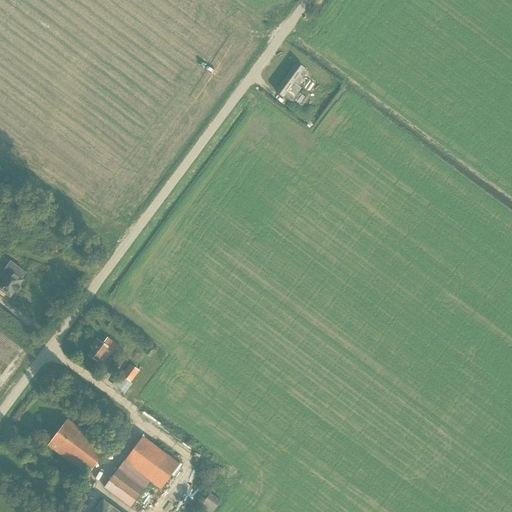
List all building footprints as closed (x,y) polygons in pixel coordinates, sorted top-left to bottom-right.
[(299,87),(301,84),(305,78),(304,77),(308,71),(305,69),(306,69),(298,62),(276,92),(284,98),(287,94),(294,99),(301,88),(299,87)] [(318,74),(314,79),(318,82),(320,84),(323,78),(322,77),(318,74)] [(26,273),(11,262),(1,275),(2,278),(4,280),(0,285),(0,289),(11,297),(15,291),(17,292),(20,287),(19,286),(24,280),(22,278),(26,273)] [(103,365),(118,345),(108,337),(103,343),(97,338),(90,347),(93,348),(89,353),(103,365)] [(151,348),(147,353),(151,357),(155,351),(151,348)] [(145,375),(152,367),(143,358),(135,366),(145,375)] [(125,394),(133,384),(131,382),(140,371),(131,364),(122,376),(126,378),(118,389),(125,394)] [(69,419),(49,446),(88,476),(108,449),(69,419)] [(180,464),(143,436),(105,488),(131,507),(150,481),(161,489),(180,464)] [(209,511),(212,511),(222,500),(211,493),(201,506),(209,511)] [(121,511),(104,499),(93,511),(121,511)]
